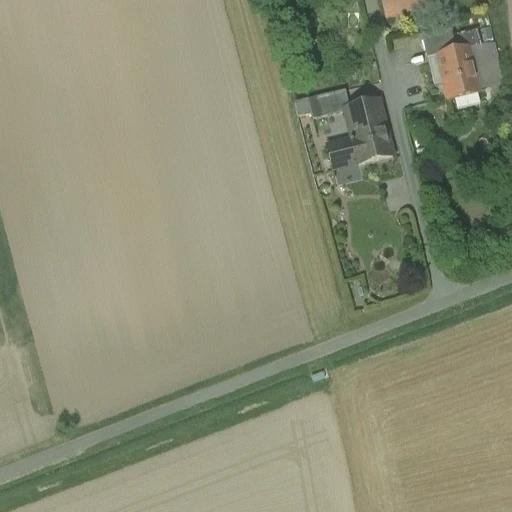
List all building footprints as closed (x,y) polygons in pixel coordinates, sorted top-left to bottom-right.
[(379,0),(385,21),(439,7),(437,0),(379,0)] [(471,35),(450,41),(454,55),(468,51),(475,49),(471,35)] [(454,55),(436,59),(436,60),(442,86),(447,103),(478,95),(468,51),(454,55)] [(436,60),(428,62),(434,88),(442,86),(436,60)] [(344,92),(305,101),(311,123),(344,114),(344,112),(350,111),(344,92)] [(350,111),(344,112),(344,114),(351,142),(326,148),(332,171),(357,164),(357,166),(391,158),(378,104),(350,111)]
